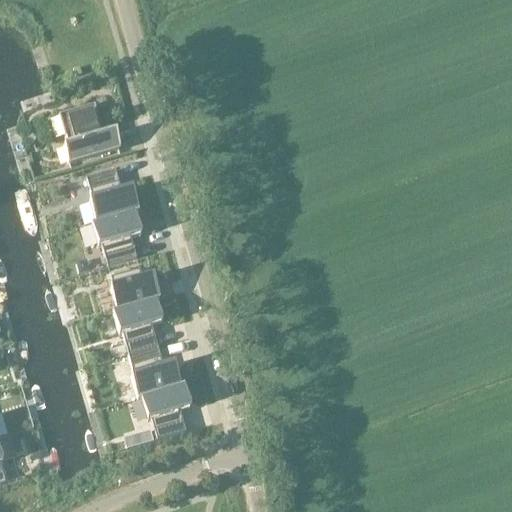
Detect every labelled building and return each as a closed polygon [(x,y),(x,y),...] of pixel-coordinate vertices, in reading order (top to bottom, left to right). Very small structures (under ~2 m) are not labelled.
[(92,107),(57,117),(66,149),(62,150),(66,166),(118,151),(114,135),(97,140),(95,131),(99,129),(92,107)] [(113,173),(84,181),(90,203),(87,204),(93,226),(132,215),(133,216),(136,215),(130,192),(119,195),(113,173)] [(93,226),(89,227),(96,250),(99,249),(105,270),(134,262),(128,241),(139,238),(133,216),(132,215),(93,226)] [(111,291),(108,292),(114,313),(114,314),(153,303),(153,304),(157,303),(151,279),(140,282),(137,272),(108,280),(111,291)] [(114,313),(110,314),(117,337),(120,337),(126,357),(155,349),(149,328),(160,325),(153,304),(153,303),(114,314),(114,313)] [(155,349),(126,357),(132,378),(129,379),(135,403),(139,402),(139,401),(178,389),(171,367),(161,370),(155,349)] [(178,389),(139,401),(139,402),(145,423),(149,422),(155,443),(164,440),(161,430),(181,424),(178,414),(188,411),(181,388),(178,389)]
